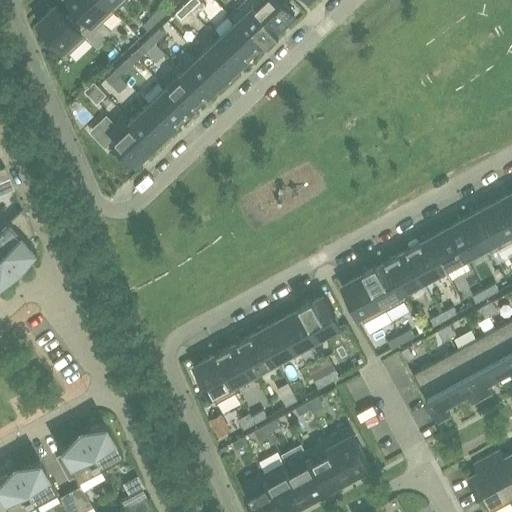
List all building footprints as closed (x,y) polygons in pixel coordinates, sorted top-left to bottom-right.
[(71,0),(75,3),(91,21),(109,4),(104,0),(71,0)] [(104,0),(109,4),(114,10),(125,0),(104,0)] [(188,0),(185,3),(191,9),(200,0),(188,0)] [(248,0),(244,0),(229,14),(259,46),(276,30),(248,0)] [(283,0),(248,0),(276,30),(295,12),(283,0)] [(57,3),(39,21),(69,53),(88,35),(82,29),(91,21),(75,3),(66,12),(57,3)] [(182,18),(191,9),(185,3),(176,12),(182,18)] [(152,14),(158,20),(167,11),(162,5),(152,14)] [(158,20),(152,14),(142,23),(148,29),(158,20)] [(234,21),(225,29),(217,37),(242,62),(259,46),(229,14),(229,15),(234,21)] [(160,26),(150,35),(156,41),(166,32),(160,26)] [(147,50),(156,41),(150,35),(141,45),(147,50)] [(217,37),(200,53),(224,79),(229,74),(229,75),(237,67),(242,62),(217,37)] [(200,53),(182,69),(207,95),(224,79),(200,53)] [(125,59),(116,68),(121,74),(131,65),(125,59)] [(112,83),(121,74),(116,68),(106,77),(112,83)] [(182,69),(165,86),(189,112),(207,95),(182,69)] [(98,85),(88,94),(97,103),(106,94),(98,85)] [(165,86),(148,102),(172,128),(189,112),(165,86)] [(125,112),(125,113),(154,144),(159,140),(167,133),(172,128),(148,102),(131,118),(125,112)] [(125,113),(106,130),(136,162),(154,144),(125,113)] [(0,167),(0,180),(9,177),(4,166),(0,167)] [(0,193),(14,188),(9,177),(0,180),(0,193)] [(507,193),(491,202),(508,233),(511,230),(511,189),(507,192),(507,193)] [(474,210),(470,213),(487,244),(508,233),(491,202),(475,211),(474,210)] [(22,206),(0,226),(0,248),(15,264),(34,247),(27,239),(34,233),(22,206)] [(465,216),(449,225),(466,256),(487,244),(470,213),(465,215),(465,216)] [(432,233),(428,236),(445,267),(466,256),(449,225),(433,234),(432,233)] [(423,239),(407,248),(424,279),(445,267),(428,236),(423,238),(423,239)] [(0,278),(15,264),(0,248),(0,278)] [(407,248),(386,259),(407,297),(404,290),(424,279),(407,248)] [(386,259),(365,271),(386,309),(407,297),(386,259)] [(364,321),(386,309),(365,271),(343,283),(364,321)] [(495,282),(484,288),(488,295),(499,289),(495,282)] [(484,288),(472,294),(476,302),(488,295),(484,288)] [(323,293),(301,305),(318,336),(340,324),(323,293)] [(492,299),(486,303),(492,313),(498,310),(492,299)] [(486,317),(492,313),(486,303),(480,306),(486,317)] [(301,305),(280,317),(297,348),(318,336),(301,305)] [(446,318),(457,312),(453,305),(442,311),(446,318)] [(434,324),(446,318),(442,311),(430,317),(434,324)] [(264,325),(259,328),(277,359),(297,348),(280,317),(264,326),(264,325)] [(511,317),(498,325),(511,349),(511,317)] [(450,322),(444,325),(450,336),(456,333),(450,322)] [(444,340),(450,336),(444,325),(438,329),(444,340)] [(511,349),(498,325),(477,336),(499,376),(510,370),(511,373),(511,349)] [(255,331),(238,340),(256,371),(277,359),(259,328),(254,330),(255,331)] [(403,341),(415,335),(411,328),(400,334),(403,341)] [(392,347),(403,341),(400,334),(388,340),(392,347)] [(477,336),(456,348),(483,396),(493,391),(488,382),(499,376),(477,336)] [(238,340),(218,351),(239,389),(235,382),(256,371),(238,340)] [(407,360),(414,356),(408,345),(401,349),(407,360)] [(456,348),(435,359),(457,399),(468,393),(473,402),(483,396),(456,348)] [(217,402),(239,389),(218,351),(196,364),(217,402)] [(435,359),(413,371),(440,420),(451,414),(446,405),(457,399),(435,359)] [(315,380),(319,387),(340,376),(336,368),(315,380)] [(282,398),(286,405),(298,399),(294,391),(282,398)] [(324,405),(319,394),(307,400),(311,407),(311,408),(313,411),(324,405)] [(299,414),(311,408),(311,407),(307,400),(295,406),(299,414)] [(256,421),(267,415),(263,408),(252,414),(256,421)] [(244,428),(256,421),(252,414),(250,411),(238,417),(244,428)] [(280,424),(276,417),(265,423),(269,430),(280,424)] [(104,420),(81,433),(99,466),(122,453),(104,420)] [(271,434),(269,430),(265,423),(253,429),(259,440),(271,434)] [(349,425),(327,437),(348,476),(370,464),(349,425)] [(76,478),(99,466),(81,433),(58,445),(62,452),(57,455),(68,476),(74,473),(76,478)] [(248,442),(244,435),(232,441),(236,448),(248,442)] [(327,437),(306,448),(327,487),(348,476),(327,437)] [(286,459),(285,460),(306,499),(327,487),(306,448),(305,449),(309,456),(290,467),(286,459)] [(500,448),(487,455),(511,499),(511,451),(504,455),(500,448)] [(469,475),(490,511),(511,499),(487,455),(474,462),(478,470),(469,475)] [(38,456),(15,469),(33,502),(56,489),(38,456)] [(285,460),(264,471),(285,510),(306,499),(285,460)] [(15,469),(0,476),(0,495),(9,511),(14,511),(33,502),(15,469)] [(264,471),(242,483),(257,511),(281,511),(285,510),(264,471)] [(80,484),(69,490),(81,511),(92,506),(80,484)] [(120,498),(126,509),(128,507),(147,496),(141,486),(120,498)] [(67,511),(80,511),(81,511),(69,490),(59,495),(67,511)]
